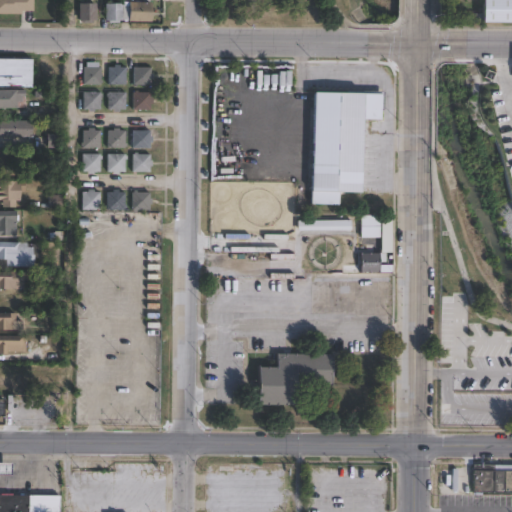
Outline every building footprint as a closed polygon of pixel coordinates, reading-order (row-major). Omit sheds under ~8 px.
[(32,0),(0,0),(0,12),(32,13),(32,0)] [(511,0),(511,23),(481,23),(481,0),(511,0)] [(150,22),(127,22),(127,1),(150,1),(150,22)] [(94,23),(79,23),(79,2),(94,2),(94,23)] [(120,23),(105,23),(105,3),(120,3),(120,23)] [(30,86),(0,85),(0,58),(30,59),(30,86)] [(98,83),(81,83),(82,65),(99,66),(98,83)] [(123,84),(106,83),(106,66),(123,66),(123,84)] [(148,84),(131,83),(131,66),(148,66),(148,84)] [(24,107),(0,107),(0,89),(24,89),(24,107)] [(98,107),(81,107),(81,90),(98,90),(98,107)] [(123,108),(106,108),(106,90),(123,91),(123,108)] [(148,108),(131,107),(131,90),(148,91),(148,108)] [(339,204),(311,203),(312,90),(381,91),(381,120),(360,120),(359,192),(339,191),(339,204)] [(31,137),(0,137),(0,120),(31,121),(31,137)] [(97,146),(80,146),(81,129),(98,129),(97,146)] [(122,147),(105,146),(105,129),(122,130),(122,147)] [(147,147),(130,146),(130,129),(147,129),(147,147)] [(97,170),(80,170),(80,153),(97,153),(97,170)] [(122,171),(105,171),(105,153),(122,154),(122,171)] [(147,171),(130,171),(130,153),(147,154),(147,171)] [(20,201),(0,201),(0,180),(20,180),(20,201)] [(97,208),(80,207),(80,190),(97,191),(97,208)] [(121,208),(104,208),(104,191),(122,191),(121,208)] [(146,208),(129,208),(129,191),(147,191),(146,208)] [(18,221),(18,235),(0,235),(0,215),(8,215),(8,211),(23,211),(22,221),(18,221)] [(379,251),(379,271),(359,271),(359,250),(358,250),(358,221),(363,221),(363,215),(381,215),(381,226),(380,226),(380,251),(379,251)] [(394,253),(383,253),(383,215),(394,215),(394,253)] [(350,230),(297,230),(297,220),(350,221),(350,230)] [(32,267),(0,267),(0,246),(11,246),(15,243),(40,243),(40,257),(33,257),(32,267)] [(24,272),(24,289),(0,288),(0,275),(8,275),(8,272),(24,272)] [(22,325),(22,330),(0,329),(0,317),(8,317),(8,312),(15,312),(15,320),(24,320),(24,325),(22,325)] [(6,354),(0,354),(0,339),(16,340),(16,335),(25,335),(25,352),(6,352),(6,354)] [(295,403),(257,403),(257,365),(273,365),(274,352),(276,352),(332,353),(332,383),(295,383),(295,403)] [(9,475),(0,475),(0,462),(9,462),(9,475)] [(511,490),(470,490),(470,467),(511,467),(511,490)] [(27,511),(0,511),(0,494),(27,494),(27,511)] [(58,511),(27,511),(27,494),(58,494),(58,511)]
